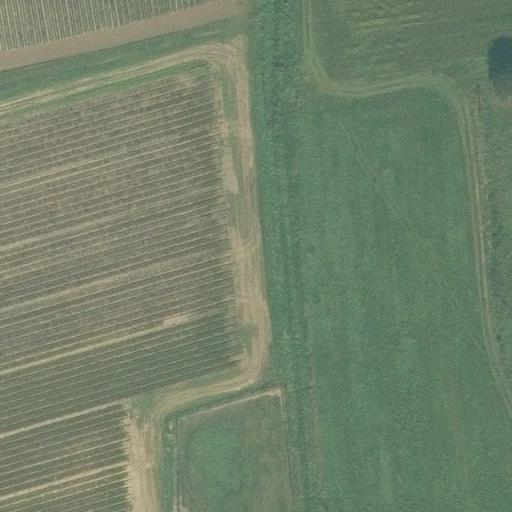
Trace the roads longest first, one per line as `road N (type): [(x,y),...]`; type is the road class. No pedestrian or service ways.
road 1 (track): [(511,402),(490,322),(470,118)]
road 2 (track): [(229,0),(184,34),(0,80)]
